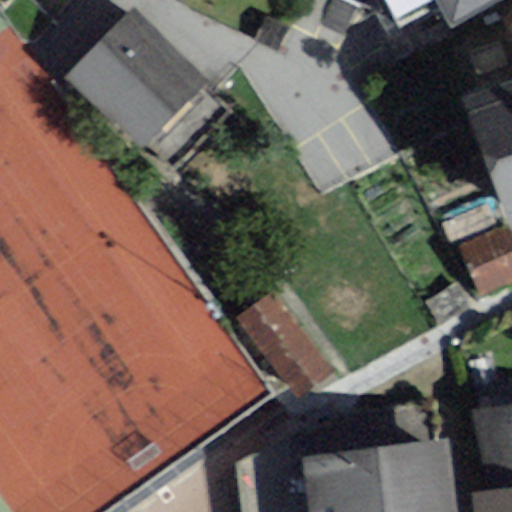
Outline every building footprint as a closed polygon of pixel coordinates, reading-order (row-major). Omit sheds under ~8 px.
[(511,0),(466,0),(481,25),(511,6),(511,0)] [(150,15),(84,84),(164,160),(230,91),(150,15)] [(511,17),(502,22),(511,44),(511,17)] [(511,97),(488,107),(511,165),(511,97)] [(480,299),(511,283),(511,231),(508,224),(456,250),(480,299)] [(346,369),(299,300),(255,330),(302,399),(346,369)] [(511,408),(496,411),(504,481),(511,480),(511,408)] [(474,511),(466,447),(329,463),(334,511),(474,511)] [(511,511),(511,494),(496,497),(497,511),(511,511)]
